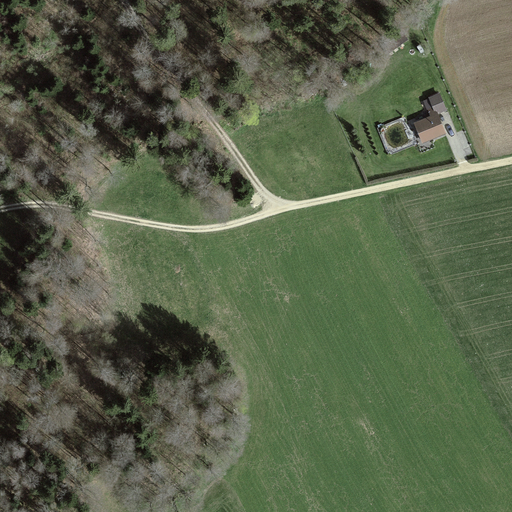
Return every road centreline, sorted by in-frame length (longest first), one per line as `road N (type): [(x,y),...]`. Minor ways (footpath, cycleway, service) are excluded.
road 1 (track): [(511,164),(201,229),(50,204),(0,209)]
road 2 (track): [(277,209),(252,207),(233,129),(205,114),(152,50),(124,0)]
